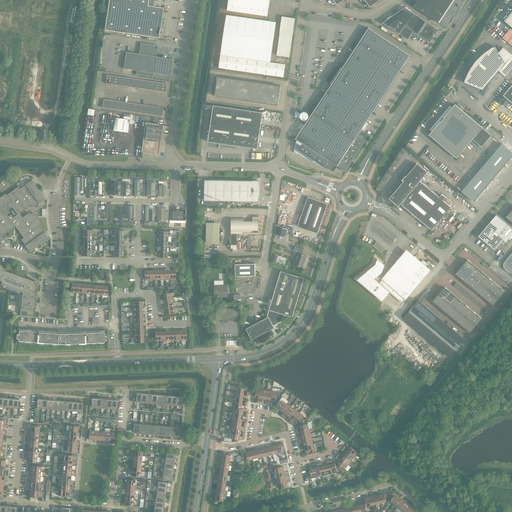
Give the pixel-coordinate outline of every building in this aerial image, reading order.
[(108,0),(105,30),(159,38),(159,34),(162,33),(160,28),(163,8),(147,6),(148,0),(108,0)] [(228,0),(227,10),(241,12),(267,16),(269,0),(228,0)] [(417,0),(414,6),(439,22),(453,0),(417,0)] [(438,30),(413,13),(405,8),(382,23),(408,40),(409,37),(411,38),(414,38),(416,37),(417,37),(419,35),(430,43),(438,30)] [(226,15),(219,68),(283,77),(285,65),(270,62),(276,22),(226,15)] [(277,56),(289,57),(295,18),(283,17),(277,56)] [(296,142),(294,152),(324,168),(325,166),(333,171),(337,166),(338,167),(339,166),(345,170),(347,168),(347,167),(349,164),(350,165),(350,164),(349,164),(351,161),(352,161),(350,160),(352,157),(354,158),(354,157),(356,154),(356,155),(356,154),(358,151),(359,151),(358,151),(360,148),(361,148),(360,147),(362,144),(363,145),(363,144),(362,144),(364,141),(360,138),(359,139),(360,137),(357,135),(409,55),(368,28),(342,69),(338,66),(327,81),(332,84),(295,139),(297,140),(296,142)] [(136,75),(153,77),(153,73),(170,76),(172,59),(166,58),(164,56),(162,57),(156,57),(157,45),(140,43),(139,54),(126,52),(123,69),(136,71),(136,75)] [(468,78),(466,83),(465,82),(465,83),(483,90),(481,89),(497,70),(505,77),(511,68),(511,55),(503,47),(499,53),(495,47),(495,48),(491,51),(487,54),(483,57),(479,61),(476,65),(473,69),(470,73),(468,78)] [(511,85),(503,96),(511,103),(511,85)] [(213,105),(208,142),(257,149),(258,142),(263,112),(213,105)] [(491,135),(482,128),(463,111),(455,105),(429,135),(438,143),(459,160),(460,158),(458,156),(472,139),(482,147),(491,135)] [(115,118),(113,131),(128,133),(130,120),(115,118)] [(141,152),(158,155),(163,125),(145,123),(141,152)] [(511,152),(502,144),(462,191),(474,202),(511,156),(511,152)] [(400,203),(432,230),(451,207),(443,201),(446,198),(442,194),(439,197),(419,181),(427,172),(416,163),(402,180),(403,181),(389,197),(399,205),(400,203)] [(0,209),(0,241),(4,238),(2,236),(15,226),(23,238),(21,239),(25,245),(25,246),(30,252),(39,245),(49,239),(44,232),(40,227),(42,225),(33,213),(31,214),(29,213),(23,217),(20,213),(31,205),(33,208),(39,203),(39,204),(45,199),(39,189),(38,190),(32,180),(25,185),(20,189),(18,187),(6,195),(5,194),(0,197),(0,209)] [(134,180),(134,196),(140,196),(140,188),(142,188),(142,184),(140,184),(140,180),(134,180)] [(205,180),(204,201),(205,201),(205,206),(226,206),(227,202),(259,202),(260,181),(259,181),(212,180),(205,180)] [(147,181),(146,196),(155,196),(155,181),(150,181),(147,181)] [(309,197),(299,226),(319,233),(329,203),(309,197)] [(169,207),(169,219),(169,222),(178,223),(178,218),(181,218),(181,215),(178,215),(178,207),(177,207),(169,207)] [(502,232),(508,225),(496,215),(490,222),(502,232)] [(231,218),(231,235),(231,248),(233,248),(233,252),(237,252),(237,234),(259,234),(259,216),(253,216),(253,221),(244,221),(244,218),(231,218)] [(490,222),(484,229),(496,239),(499,236),(502,232),(490,222)] [(206,244),(220,244),(220,223),(206,223),(206,244)] [(502,232),(499,236),(503,239),(503,240),(506,242),(511,235),(511,228),(508,225),(502,232)] [(276,235),(285,238),(288,229),(279,227),(276,235)] [(478,236),(490,246),(496,239),(484,229),(478,236)] [(499,236),(496,239),(490,246),(495,250),(503,240),(503,239),(499,236)] [(299,251),(298,253),(302,254),(304,248),(296,245),(294,250),(299,251)] [(376,280),(375,279),(381,273),(385,265),(377,259),(374,267),(360,279),(383,299),(389,292),(402,303),(405,299),(406,300),(429,272),(405,252),(381,279),(379,283),(377,281),(378,281),(378,280),(377,280),(376,280)] [(302,267),(306,256),(302,254),(298,253),(294,264),(302,267)] [(467,271),(472,264),(467,260),(461,267),(467,271)] [(0,286),(1,285),(1,284),(22,292),(20,315),(34,317),(37,284),(36,283),(36,281),(4,270),(5,270),(0,264),(0,286)] [(235,264),(236,276),(255,276),(255,264),(235,264)] [(478,269),(472,264),(467,271),(472,276),(478,269)] [(467,271),(461,267),(455,274),(461,278),(467,271)] [(478,269),(472,276),(477,280),(483,273),(478,269)] [(268,317),(246,329),(252,340),(274,328),(273,326),(283,321),(285,315),(292,317),(304,278),(281,271),(269,310),(267,316),(268,317)] [(467,271),(461,278),(466,283),(472,276),(467,271)] [(483,273),(477,280),(483,285),(489,278),(483,273)] [(472,276),(466,283),(471,287),(477,280),(472,276)] [(489,278),(483,285),(488,289),(494,282),(489,278)] [(477,280),(471,287),(477,292),(483,285),(477,280)] [(494,282),(488,289),(493,294),(499,287),(494,282)] [(227,285),(214,286),(215,297),(228,296),(227,285)] [(483,285),(477,292),(482,296),(488,289),(483,285)] [(444,299),(450,292),(444,287),(438,294),(444,299)] [(499,287),(493,294),(499,299),(505,292),(499,287)] [(488,289),(482,296),(487,301),(493,294),(488,289)] [(455,296),(450,292),(444,299),(449,303),(455,296)] [(444,299),(438,294),(432,301),(438,306),(444,299)] [(493,294),(487,301),(493,306),(499,299),(493,294)] [(454,308),(460,301),(455,296),(449,303),(454,308)] [(444,299),(438,306),(443,310),(449,303),(444,299)] [(460,312),(466,305),(460,301),(454,308),(460,312)] [(449,303),(443,310),(448,315),(454,308),(449,303)] [(465,317),(471,310),(466,305),(460,312),(465,317)] [(460,345),(465,339),(464,338),(464,339),(424,306),(420,311),(460,345)] [(228,320),(239,320),(239,308),(216,309),(216,321),(224,320),(224,323),(228,323),(228,320)] [(454,308),(448,315),(454,319),(460,312),(454,308)] [(470,321),(476,314),(471,310),(465,317),(470,321)] [(455,351),(408,312),(403,318),(404,318),(450,356),(449,356),(450,357),(455,351)] [(460,312),(454,319),(459,324),(465,317),(460,312)] [(482,319),(476,314),(470,321),(476,326),(482,319)] [(465,317),(459,324),(465,328),(470,321),(465,317)] [(470,321),(465,328),(470,333),(476,326),(470,321)] [(58,331),(58,333),(19,331),(19,334),(17,334),(16,339),(18,339),(18,341),(57,344),(65,344),(104,342),(104,340),(106,340),(106,336),(104,336),(104,332),(65,334),(65,331),(58,331)] [(278,402),(276,405),(278,407),(277,407),(281,411),(287,404),(287,403),(288,401),(282,396),(281,399),(278,402)] [(287,404),(281,411),(285,414),(291,407),(287,404)] [(291,407),(285,414),(289,417),(295,410),(291,407)] [(289,417),(294,420),(299,413),(295,410),(289,417)] [(299,413),(294,420),(298,423),(303,416),(299,413)] [(300,428),(298,428),(299,431),(301,431),(309,429),(312,428),(311,422),(307,422),(307,424),(305,424),(299,426),(300,428)] [(276,445),(278,453),(283,452),(282,447),(284,446),(283,443),(276,445)] [(313,444),(304,446),(305,451),(310,450),(311,452),(314,451),(313,444)] [(347,451),(354,457),(357,452),(350,447),(347,451)] [(253,459),(251,450),(243,452),(244,456),(246,455),(248,460),(253,459)] [(344,455),(351,461),(354,457),(347,451),(344,455)] [(221,459),(230,461),(231,455),(225,455),(226,452),(222,452),(221,459)] [(341,459),(344,462),(348,465),(351,461),(344,455),(341,459)] [(348,465),(344,462),(341,459),(338,464),(345,469),(348,465)] [(317,477),(315,468),(310,469),(311,475),(309,475),(309,479),(317,477)] [(379,494),(381,503),(386,502),(385,496),(387,496),(386,493),(379,494)] [(394,504),(399,497),(393,493),(391,495),(393,497),(390,501),(394,504)] [(225,496),(216,495),(214,502),(218,503),(218,500),(224,501),(225,496)] [(398,508),(403,501),(399,497),(394,504),(398,508)] [(403,501),(398,508),(402,511),(408,504),(403,501)]
